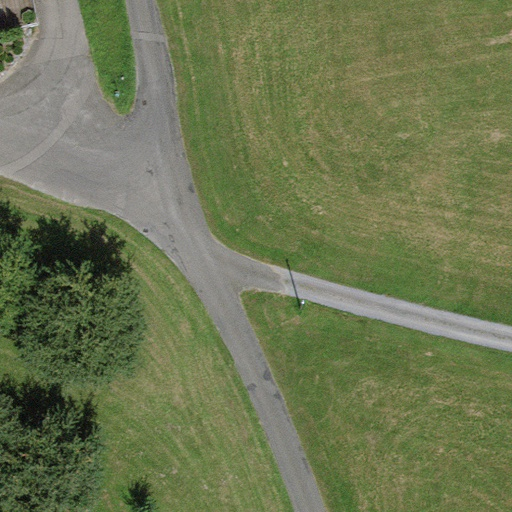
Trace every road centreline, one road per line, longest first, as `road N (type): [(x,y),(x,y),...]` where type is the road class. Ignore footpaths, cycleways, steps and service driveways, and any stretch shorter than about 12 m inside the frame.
road 1 (residential): [(181,229),(288,287),(511,339)]
road 2 (unclassified): [(309,511),(236,323),(181,229)]
road 3 (residential): [(143,0),(181,229)]
road 4 (unclassified): [(181,229),(78,172),(0,148)]
